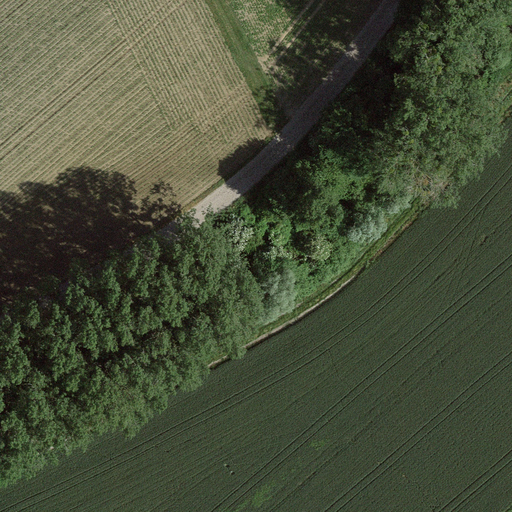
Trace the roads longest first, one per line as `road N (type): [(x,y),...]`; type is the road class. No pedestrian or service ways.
road 1 (track): [(511,80),(445,168),(325,280),(240,338),(0,462)]
road 2 (track): [(396,0),(306,115),(225,200),(164,244),(0,325)]
